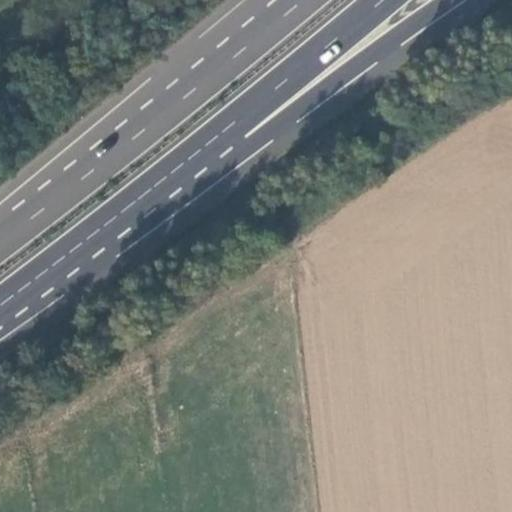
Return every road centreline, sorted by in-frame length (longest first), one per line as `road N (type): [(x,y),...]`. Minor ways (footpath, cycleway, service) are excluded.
road 1 (trunk): [(0,310),(252,141),(442,0)]
road 2 (trunk): [(0,299),(380,0)]
road 3 (trunk): [(301,0),(0,239)]
